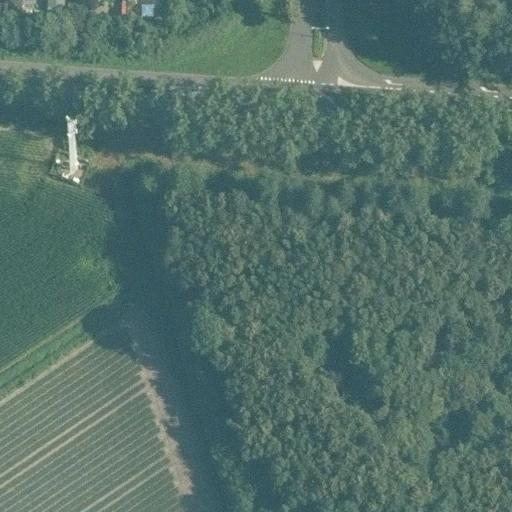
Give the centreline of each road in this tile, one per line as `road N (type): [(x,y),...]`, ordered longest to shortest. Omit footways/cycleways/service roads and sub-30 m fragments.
road 1 (tertiary): [(0,74),(315,102)]
road 2 (tertiary): [(315,102),(511,110)]
